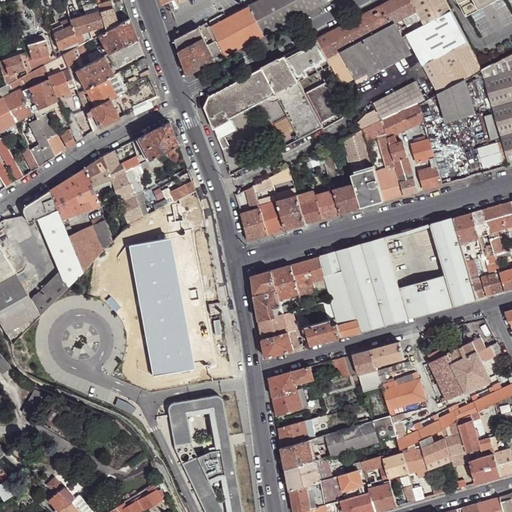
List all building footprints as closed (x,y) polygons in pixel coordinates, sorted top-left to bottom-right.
[(162,0),(163,3),(170,0),(261,0),(251,6),(265,35),(330,1),(329,0),(162,0)] [(417,11),(410,0),(390,0),(383,4),(394,24),(396,23),(406,17),(417,11)] [(410,0),(417,11),(421,19),(424,25),(408,34),(439,92),(464,79),(482,69),(451,11),(445,0),(410,0)] [(459,0),(467,15),(497,0),(459,0)] [(98,5),(100,11),(105,25),(107,31),(118,25),(111,1),(98,5)] [(84,9),(86,15),(100,11),(98,4),(84,9)] [(394,24),(383,4),(306,44),(316,64),(341,51),(394,24)] [(227,55),(265,35),(251,6),(212,26),(227,55)] [(100,11),(86,15),(90,30),(105,25),(100,11)] [(421,19),(417,11),(406,17),(408,21),(410,25),(421,19)] [(71,20),(72,25),(75,34),(80,33),(90,30),(86,15),(71,20)] [(118,25),(107,31),(99,35),(105,47),(108,53),(124,45),(137,38),(130,18),(118,25)] [(206,37),(209,45),(217,40),(210,27),(208,22),(200,27),(206,37)] [(394,24),(341,51),(347,64),(354,78),(410,49),(396,23),(394,24)] [(54,33),(59,50),(69,45),(74,43),(77,41),(75,34),(72,25),(54,33)] [(217,60),(227,55),(212,26),(210,27),(217,40),(209,45),(217,60)] [(200,27),(176,40),(180,51),(206,37),(200,27)] [(189,75),(217,60),(209,45),(206,37),(180,51),(189,75)] [(28,44),(30,51),(33,59),(49,54),(45,39),(28,44)] [(124,45),(108,53),(116,69),(119,67),(144,55),(138,41),(126,48),(124,45)] [(63,54),(68,65),(69,69),(71,73),(76,71),(89,63),(86,56),(82,44),(79,46),(76,47),(71,50),(63,54)] [(296,75),(300,82),(320,72),(317,67),(316,64),(306,44),(286,55),(286,56),(296,75)] [(59,50),(60,55),(63,54),(71,50),(69,45),(59,50)] [(86,56),(89,63),(104,56),(108,53),(105,47),(86,56)] [(20,54),(25,68),(30,66),(26,51),(20,54)] [(30,66),(32,70),(44,64),(48,62),(52,60),(49,54),(33,59),(30,51),(26,51),(30,66)] [(341,51),(316,64),(317,67),(319,65),(325,69),(332,65),(335,71),(347,64),(341,51)] [(510,165),(511,164),(511,53),(507,56),(482,69),(510,165)] [(4,60),(8,73),(25,68),(20,54),(4,60)] [(60,55),(59,56),(63,66),(68,65),(63,54),(60,55)] [(89,63),(76,71),(85,89),(107,78),(110,76),(114,74),(104,56),(89,63)] [(280,100),(300,138),(322,126),(305,93),(300,82),(296,75),(286,56),(281,59),(280,58),(263,67),(263,68),(210,96),(206,107),(215,129),(231,121),(232,120),(231,118),(269,99),(277,94),(280,100)] [(4,60),(0,60),(0,64),(3,76),(8,73),(4,60)] [(20,84),(22,88),(23,89),(27,88),(25,84),(47,72),(44,64),(32,70),(26,73),(22,76),(17,78),(20,84)] [(69,69),(49,76),(57,95),(76,88),(71,73),(69,69)] [(151,78),(149,73),(122,84),(135,114),(162,103),(159,98),(160,97),(151,78)] [(5,84),(4,86),(7,90),(20,84),(17,78),(5,84)] [(107,78),(85,89),(94,108),(110,99),(117,96),(111,85),(107,78)] [(23,89),(34,113),(37,119),(55,155),(64,150),(45,114),(42,116),(38,108),(56,100),(47,79),(27,88),(23,89)] [(474,113),(464,79),(439,92),(447,121),(474,113)] [(327,82),(326,83),(307,92),(322,122),(342,112),(327,83),(327,82)] [(364,128),(384,121),(399,113),(399,112),(419,103),(429,97),(427,93),(424,95),(418,82),(374,103),(380,114),(378,115),(375,110),(368,114),(360,122),(363,128),(364,128)] [(0,87),(0,94),(2,98),(15,122),(34,113),(23,89),(22,88),(5,96),(0,87)] [(82,91),(78,93),(83,107),(87,105),(82,91)] [(277,102),(280,100),(277,94),(269,99),(270,101),(273,102),(277,102)] [(2,98),(0,98),(0,130),(15,122),(2,98)] [(94,108),(90,110),(92,114),(100,128),(119,118),(110,99),(94,108)] [(59,104),(56,100),(38,108),(42,116),(45,114),(47,113),(46,108),(53,106),(59,104)] [(394,134),(424,121),(419,103),(399,112),(399,113),(384,121),(387,133),(388,137),(394,134)] [(65,114),(60,104),(59,104),(53,106),(58,117),(65,114)] [(87,117),(93,132),(100,128),(92,114),(90,110),(85,112),(87,117)] [(72,112),(65,115),(76,142),(83,138),(72,112)] [(29,149),(39,166),(55,155),(37,119),(29,123),(39,144),(29,149)] [(215,129),(219,138),(225,135),(236,130),(231,121),(215,129)] [(387,133),(384,121),(364,128),(368,141),(379,136),(387,133)] [(169,122),(138,138),(149,159),(156,155),(178,145),(169,122)] [(375,168),(368,141),(364,128),(363,128),(342,140),(344,145),(345,148),(346,153),(352,174),(375,168)] [(61,137),(66,148),(75,143),(68,130),(66,131),(67,134),(61,137)] [(397,143),(394,134),(388,137),(390,145),(397,143)] [(225,135),(219,138),(221,144),(223,148),(229,144),(225,135)] [(0,138),(0,150),(17,180),(23,176),(2,137),(0,138)] [(390,145),(388,137),(380,139),(388,168),(396,166),(390,145)] [(431,158),(434,157),(429,139),(412,144),(417,162),(431,158)] [(507,163),(500,140),(477,146),(484,169),(507,163)] [(134,146),(133,141),(123,146),(125,151),(134,146)] [(405,196),(418,192),(403,141),(397,143),(390,145),(396,166),(398,174),(405,196)] [(21,151),(32,171),(39,166),(29,149),(28,147),(21,151)] [(119,165),(113,150),(102,156),(111,179),(125,172),(124,169),(122,164),(119,165)] [(156,155),(149,159),(146,161),(148,167),(159,162),(156,155)] [(111,180),(111,179),(102,156),(85,168),(92,187),(111,180)] [(141,163),(139,158),(138,156),(122,164),(124,169),(133,165),(134,167),(140,164),(141,163)] [(148,167),(146,161),(141,163),(140,164),(142,170),(148,167)] [(0,162),(0,177),(4,184),(6,187),(12,183),(0,162)] [(120,202),(143,191),(140,183),(141,183),(137,175),(141,173),(140,170),(142,170),(140,164),(134,167),(125,172),(111,179),(111,180),(120,202)] [(425,190),(442,185),(437,165),(434,167),(420,170),(425,190)] [(99,205),(92,187),(85,168),(49,191),(61,220),(99,205)] [(273,182),(292,176),(289,168),(271,177),(273,182)] [(362,208),(385,201),(379,179),(376,171),(375,168),(352,174),(355,184),(362,208)] [(385,201),(405,196),(398,174),(382,178),(379,179),(385,201)] [(273,182),(271,177),(254,187),(255,189),(273,184),(273,182)] [(196,191),(192,181),(170,192),(172,197),(153,207),(155,211),(196,191)] [(342,214),(362,208),(355,184),(335,190),(342,214)] [(297,195),(300,204),(310,201),(309,195),(315,192),(314,190),(297,195)] [(323,219),(342,214),(335,190),(316,195),(323,219)] [(61,220),(49,191),(25,205),(23,209),(24,214),(28,222),(38,219),(61,271),(50,281),(57,298),(84,271),(68,236),(61,220)] [(146,200),(143,191),(120,202),(129,225),(131,222),(146,215),(145,212),(141,213),(138,203),(143,202),(146,200)] [(260,208),(260,206),(258,200),(255,192),(247,194),(252,211),(260,208)] [(306,224),(323,219),(316,195),(315,192),(309,195),(310,201),(300,204),(306,224)] [(260,206),(278,201),(276,195),(258,200),(260,206)] [(287,229),(306,224),(300,204),(297,195),(278,201),(287,229)] [(268,235),(287,229),(278,201),(260,206),(260,208),(268,235)] [(501,204),(508,228),(511,226),(511,201),(501,204)] [(147,214),(143,202),(138,203),(141,213),(145,212),(146,215),(147,214)] [(483,209),(489,233),(508,228),(501,204),(483,209)] [(248,240),(268,235),(260,208),(252,211),(242,214),(248,240)] [(485,235),(489,234),(489,233),(483,209),(473,212),(479,236),(485,235)] [(477,237),(479,236),(473,212),(454,218),(461,242),(477,237)] [(94,225),(105,220),(103,215),(91,220),(94,225)] [(461,242),(454,218),(431,224),(454,305),(477,299),(470,275),(465,258),(463,252),(461,244),(461,242)] [(84,271),(113,240),(105,220),(94,225),(68,236),(84,271)] [(454,305),(431,224),(386,238),(409,318),(454,305)] [(164,236),(124,242),(148,372),(189,365),(164,236)] [(493,245),(501,243),(499,236),(491,238),(493,245)] [(386,238),(362,244),(385,324),(409,318),(386,238)] [(495,252),(495,255),(505,252),(502,243),(501,243),(493,245),(495,252)] [(362,244),(338,251),(344,270),(358,318),(362,331),(385,324),(362,244)] [(13,344),(41,316),(31,299),(0,245),(0,320),(13,343),(13,344)] [(338,251),(319,257),(325,276),(344,270),(338,251)] [(493,271),(500,270),(495,255),(495,252),(488,253),(493,271)] [(470,275),(478,273),(473,256),(468,257),(465,258),(470,275)] [(319,257),(291,265),(297,287),(315,281),(325,278),(325,276),(319,257)] [(272,270),(277,289),(280,299),(299,294),(297,287),(291,265),(272,270)] [(505,290),(511,288),(511,268),(500,272),(505,290)] [(252,276),(255,295),(277,289),(272,270),(252,276)] [(344,270),(325,276),(325,278),(328,287),(331,299),(331,300),(334,308),(337,318),(337,320),(345,319),(346,322),(358,318),(344,270)] [(492,294),(505,290),(500,272),(493,274),(487,276),(490,286),(492,294)] [(484,296),(478,273),(470,275),(477,299),(484,296)] [(325,278),(315,281),(317,291),(328,287),(325,278)] [(41,316),(57,298),(50,281),(31,299),(41,316)] [(315,281),(297,287),(299,294),(300,295),(301,300),(303,308),(314,305),(313,302),(310,303),(308,293),(317,291),(315,281)] [(277,289),(255,295),(259,320),(276,316),(274,308),(282,306),(280,299),(277,289)] [(222,313),(220,302),(209,304),(211,314),(222,313)] [(276,316),(259,320),(263,339),(289,331),(290,332),(296,330),(292,315),(291,312),(285,313),(284,313),(276,316)] [(332,320),(296,330),(298,336),(304,335),(304,333),(306,332),(306,331),(308,331),(312,345),(342,336),(337,320),(337,318),(332,320)] [(362,331),(358,318),(346,322),(345,319),(337,320),(342,336),(362,331)] [(289,331),(263,339),(267,358),(294,350),(289,331)] [(479,352),(487,347),(484,340),(479,342),(477,337),(472,339),(473,342),(479,352)] [(388,353),(390,362),(405,358),(400,341),(391,344),(393,352),(388,353)] [(481,357),(479,352),(473,342),(430,362),(432,366),(447,397),(448,400),(452,398),(492,380),(491,378),(481,357)] [(501,348),(498,342),(487,347),(479,352),(481,357),(501,348)] [(391,344),(381,346),(383,354),(388,353),(393,352),(391,344)] [(381,346),(372,349),(377,366),(390,362),(388,353),(383,354),(381,346)] [(377,366),(372,349),(354,354),(354,355),(360,373),(360,374),(378,369),(377,366)] [(360,373),(354,355),(345,358),(348,368),(349,375),(360,373)] [(0,369),(3,373),(9,368),(0,356),(0,369)] [(345,358),(345,357),(334,360),(339,378),(349,375),(348,368),(345,358)] [(403,368),(402,363),(383,368),(385,374),(395,370),(403,368)] [(311,366),(293,371),(296,384),(315,379),(311,366)] [(378,370),(378,369),(360,374),(365,390),(382,386),(379,375),(378,370)] [(270,378),(273,396),(298,390),(296,384),(293,371),(270,378)] [(385,377),(385,374),(379,375),(382,386),(384,390),(388,388),(385,377)] [(416,380),(388,388),(384,390),(389,409),(395,407),(421,399),(426,398),(420,379),(416,380)] [(492,384),(495,389),(502,386),(499,381),(492,384)] [(511,395),(511,384),(511,385),(479,400),(474,402),(478,412),(485,408),(511,395)] [(31,417),(44,395),(32,388),(20,411),(31,417)] [(298,390),(303,407),(307,406),(302,388),(298,390)] [(273,396),(277,415),(303,407),(298,390),(273,396)] [(474,402),(479,400),(477,397),(480,396),(478,392),(471,395),(474,402)] [(174,405),(173,407),(180,445),(211,511),(246,511),(226,401),(225,399),(224,398),(223,396),(221,396),(219,395),(177,403),(175,404),(174,405)] [(468,405),(472,415),(478,412),(474,402),(468,405)] [(450,414),(459,410),(456,403),(447,407),(450,414)] [(451,425),(458,420),(472,415),(468,405),(459,410),(450,414),(440,418),(440,421),(443,430),(446,428),(451,425)] [(391,416),(393,422),(402,419),(410,427),(415,422),(413,419),(412,419),(406,415),(404,410),(397,412),(395,407),(389,409),(391,416)] [(438,413),(440,418),(450,414),(447,407),(438,411),(438,413)] [(49,420),(54,413),(50,409),(44,417),(49,420)] [(475,427),(482,426),(481,417),(481,416),(478,412),(472,415),(473,419),(475,427)] [(331,420),(329,414),(318,417),(319,423),(331,420)] [(116,427),(119,423),(117,421),(105,415),(102,420),(116,427)] [(158,415),(159,429),(170,429),(169,415),(158,415)] [(458,420),(459,425),(473,419),(472,415),(458,420)] [(379,440),(396,436),(393,422),(391,416),(373,421),(379,440)] [(465,444),(479,440),(475,427),(473,419),(459,425),(465,444)] [(279,428),(283,447),(310,439),(306,423),(306,420),(279,428)] [(446,439),(450,454),(467,451),(465,444),(459,425),(458,420),(451,425),(454,435),(449,437),(446,438),(446,439)] [(325,435),(331,455),(333,454),(379,440),(373,421),(325,435)] [(422,440),(443,430),(440,421),(437,422),(424,428),(419,431),(422,440)] [(306,423),(310,439),(317,437),(316,433),(318,432),(316,423),(312,424),(312,422),(306,423)] [(475,427),(479,440),(485,438),(482,426),(475,427)] [(420,441),(422,440),(419,431),(398,441),(400,450),(402,449),(402,450),(420,441)] [(491,440),(490,438),(490,437),(485,438),(479,440),(481,448),(482,450),(493,447),(491,440)] [(286,469),(315,460),(315,457),(311,442),(310,439),(283,447),(286,469)] [(441,456),(450,454),(446,439),(437,443),(422,447),(426,462),(429,461),(441,456)] [(317,456),(318,459),(324,457),(320,440),(311,442),(315,457),(317,456)] [(467,451),(481,448),(479,440),(465,444),(467,451)] [(428,467),(426,462),(422,447),(403,454),(408,472),(418,469),(428,467)] [(501,475),(511,471),(511,454),(510,449),(498,452),(495,453),(501,475)] [(452,461),(468,457),(467,451),(450,454),(452,461)] [(476,482),(501,475),(495,453),(469,460),(474,474),(475,480),(476,482)] [(389,478),(408,472),(403,454),(384,459),(385,464),(389,478)] [(385,464),(384,459),(382,455),(362,460),(364,468),(364,471),(381,466),(385,464)] [(306,485),(321,481),(315,460),(286,469),(291,490),(306,485)] [(391,482),(389,478),(385,464),(381,466),(385,484),(391,482)] [(430,473),(428,468),(428,467),(418,469),(420,476),(430,473)] [(410,479),(420,476),(418,469),(408,472),(410,479)] [(363,485),(359,470),(340,475),(345,490),(363,485)] [(472,484),(476,482),(475,480),(474,474),(467,476),(469,481),(471,481),(472,484)] [(345,490),(340,475),(321,481),(306,485),(310,509),(326,505),(327,504),(334,502),(339,501),(338,500),(338,498),(346,496),(344,491),(345,490)] [(57,494),(64,487),(55,479),(48,485),(56,494),(57,494)] [(416,500),(425,497),(420,480),(411,482),(412,485),(413,489),(416,500)] [(376,511),(397,505),(391,482),(385,484),(374,487),(370,488),(370,490),(376,511)] [(300,511),(310,509),(306,485),(291,490),(294,511),(300,511)] [(428,497),(436,494),(434,488),(433,485),(425,487),(428,497)] [(436,494),(444,491),(442,485),(434,488),(436,494)] [(122,507),(123,509),(138,501),(156,490),(154,486),(146,490),(147,492),(122,507)] [(70,502),(71,502),(74,499),(64,487),(57,494),(56,494),(49,500),(57,509),(54,511),(55,511),(59,511),(58,511),(70,502)] [(408,502),(416,500),(413,489),(411,490),(406,492),(408,502)] [(156,490),(138,501),(143,510),(149,507),(151,511),(155,511),(165,506),(156,490)] [(344,511),(373,511),(376,511),(370,490),(366,492),(363,493),(347,498),(341,499),(344,511)] [(511,492),(500,496),(505,511),(511,509),(511,492)] [(500,496),(478,502),(481,511),(504,511),(505,511),(500,496)] [(119,511),(139,511),(143,510),(138,501),(123,509),(119,511)] [(78,511),(71,502),(70,502),(58,511),(59,511),(78,511)] [(328,511),(336,511),(334,502),(327,504),(328,511)] [(481,511),(478,502),(462,507),(463,511),(481,511)]
